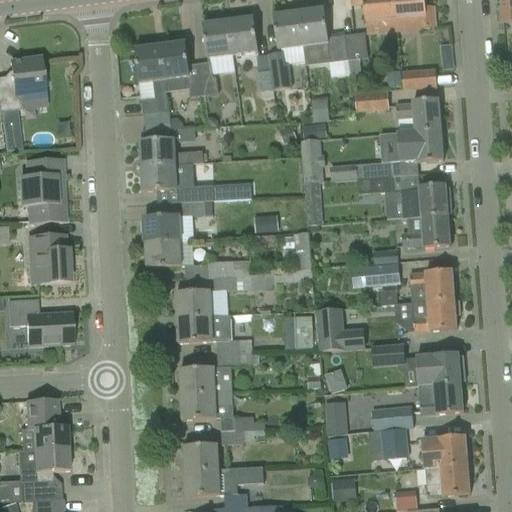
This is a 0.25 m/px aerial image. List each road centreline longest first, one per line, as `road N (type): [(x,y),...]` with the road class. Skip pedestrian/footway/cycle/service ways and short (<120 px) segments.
road 1 (residential): [(509,511),(469,0)]
road 2 (residential): [(114,383),(95,0)]
road 3 (residential): [(122,511),(114,383)]
